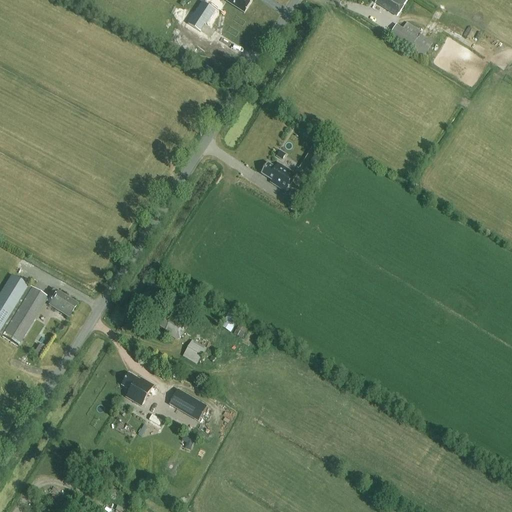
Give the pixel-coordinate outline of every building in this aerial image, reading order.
[(215,0),(205,0),(195,15),(209,24),(222,4),(215,0)] [(245,14),(253,2),(249,0),(225,0),(225,1),(245,14)] [(397,17),(408,1),(406,0),(376,0),(377,0),(375,3),(397,17)] [(420,35),(422,32),(407,23),(403,29),(397,25),(389,37),(422,59),(432,43),(420,35)] [(316,143),(300,169),(312,176),(328,151),(316,143)] [(281,153),(278,158),(283,161),(286,156),(281,153)] [(286,191),(296,176),(279,165),(276,169),(268,165),(262,174),(270,179),(269,180),(286,191)] [(12,276),(0,295),(0,334),(19,346),(48,298),(12,276)] [(48,297),(53,300),(49,305),(49,306),(59,312),(59,311),(69,318),(77,306),(67,299),(57,292),(57,293),(53,290),(48,297)] [(220,327),(230,333),(239,319),(228,313),(220,327)] [(177,340),(186,326),(173,318),(171,320),(164,316),(159,325),(166,330),(165,333),(177,340)] [(31,352),(45,324),(36,320),(22,347),(31,352)] [(233,334),(241,339),(246,330),(239,325),(233,334)] [(206,349),(192,341),(183,357),(197,365),(206,349)] [(39,357),(44,348),(37,344),(32,353),(39,357)] [(129,374),(122,386),(130,391),(126,398),(141,407),(154,386),(141,379),(140,381),(129,374)] [(178,391),(170,406),(184,414),(192,399),(178,391)] [(113,486),(106,503),(127,511),(128,511),(136,495),(113,486)]
